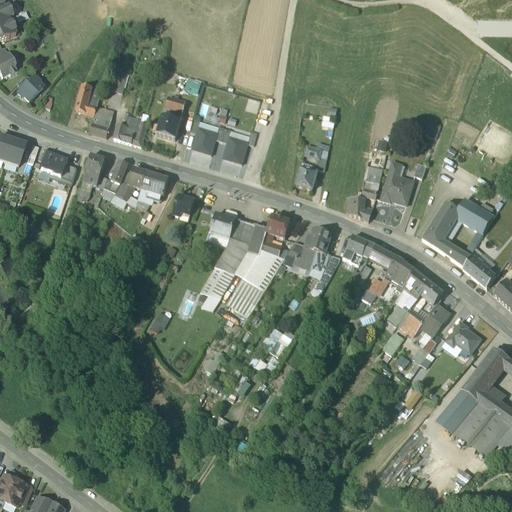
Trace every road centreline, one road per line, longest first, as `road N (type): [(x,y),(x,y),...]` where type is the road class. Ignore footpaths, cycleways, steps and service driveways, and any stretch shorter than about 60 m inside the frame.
road 1 (secondary): [(511,332),(426,264),(375,237),(250,191),(53,136),(0,109)]
road 2 (track): [(335,0),(360,9),(424,2),(511,66)]
road 3 (track): [(250,191),(268,137),(291,0)]
road 4 (track): [(175,511),(226,448),(256,382)]
road 5 (residential): [(100,511),(0,438)]
